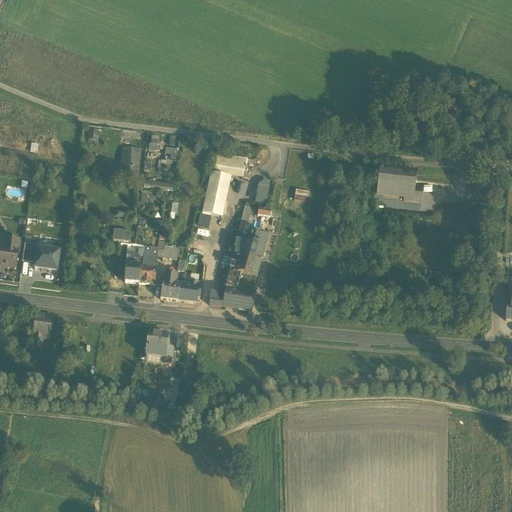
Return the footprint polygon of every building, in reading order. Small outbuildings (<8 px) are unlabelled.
[(153,147),(149,147),(149,153),(161,154),(161,140),(153,140),(153,147)] [(166,159),(176,160),(176,151),(166,150),(166,159)] [(120,180),(137,182),(140,154),(123,153),(120,180)] [(202,216),(221,220),(231,176),(243,178),(247,160),(215,155),(202,216)] [(421,205),(423,192),(422,192),(415,192),(416,177),(379,173),(376,197),(404,200),(404,203),(421,205)] [(268,195),(270,184),(264,182),(259,186),(256,203),(265,205),(267,195),(268,195)] [(147,191),(173,193),(174,187),(148,185),(147,191)] [(241,225),(248,227),(252,210),(245,209),(241,225)] [(258,217),(270,219),(271,213),(259,211),(258,217)] [(236,250),(235,255),(261,262),(266,239),(257,237),(254,247),(245,244),(246,241),(243,240),(244,235),(246,235),(248,227),(241,225),(235,250),(236,250)] [(121,246),(128,248),(130,234),(123,233),(121,246)] [(0,268),(15,270),(19,243),(6,241),(5,250),(0,249),(0,268)] [(22,263),(35,265),(37,251),(38,247),(25,245),(22,263)] [(178,250),(172,249),(165,248),(163,260),(163,261),(170,262),(176,263),(178,250)] [(145,255),(144,259),(144,268),(140,268),(139,286),(155,287),(157,260),(151,259),(152,251),(145,250),(145,255)] [(35,265),(34,270),(56,273),(59,254),(37,251),(35,265)] [(125,285),(139,286),(140,268),(144,268),(144,259),(133,258),(134,255),(129,254),(129,258),(127,258),(125,285)] [(261,262),(235,255),(233,255),(229,272),(256,279),(261,262)] [(177,273),(183,274),(185,264),(187,259),(180,257),(177,273)] [(258,280),(256,279),(229,272),(224,290),(226,291),(238,293),(238,292),(255,295),(258,280)] [(160,301),(177,303),(181,286),(176,285),(177,276),(166,274),(165,283),(163,283),(160,301)] [(202,285),(188,283),(187,287),(181,286),(177,303),(197,305),(197,300),(200,300),(202,285)] [(223,309),(252,314),(255,295),(238,292),(238,293),(226,291),(224,298),(223,309)] [(223,309),(224,298),(211,295),(209,307),(223,309)] [(44,339),(50,340),(53,318),(36,316),(36,318),(33,338),(43,339),(44,339)] [(164,361),(165,361),(166,351),(168,337),(149,334),(146,358),(147,358),(164,361)] [(32,348),(42,349),(43,339),(33,338),(32,348)] [(164,367),(171,368),(173,353),(173,352),(166,351),(165,361),(164,361),(164,367)] [(163,368),(164,367),(164,361),(147,358),(146,365),(163,368)] [(13,382),(49,387),(50,375),(34,373),(25,372),(26,364),(16,363),(13,382)] [(25,372),(34,373),(35,364),(26,364),(25,372)] [(166,396),(161,394),(157,404),(163,406),(166,396)]
